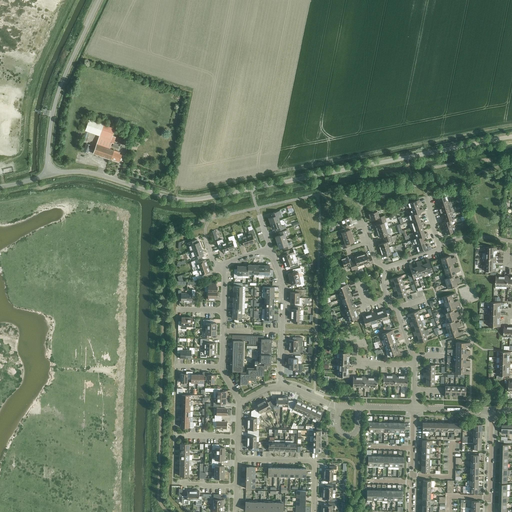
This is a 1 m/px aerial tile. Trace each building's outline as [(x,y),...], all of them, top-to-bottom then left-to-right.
[(111,143),(112,143),(114,138),(111,138),(115,128),(104,124),(89,119),(85,130),(100,136),(99,138),(94,153),(112,160),(113,158),(119,161),(121,155),(118,154),(119,152),(109,149),(111,143)] [(437,199),(435,200),(436,202),(439,201),(440,204),(448,202),(446,196),(444,197),(443,194),(436,197),(437,199)] [(410,209),(418,206),(417,203),(420,202),(419,199),(405,204),(406,208),(409,207),(410,208),(410,209)] [(439,211),(453,206),(451,201),(448,202),(440,204),(441,208),(438,209),(439,211)] [(420,212),(423,211),(422,209),(419,210),(418,206),(410,209),(411,211),(408,212),(409,215),(420,212)] [(444,216),(452,213),(455,212),(453,206),(439,211),(440,213),(443,212),(444,216)] [(270,224),(279,220),(278,217),(281,216),(279,210),(270,214),(271,217),(268,218),(270,224)] [(377,221),(385,219),(384,215),(379,217),(377,211),(368,214),(370,220),(376,218),(377,221)] [(421,214),(420,212),(409,215),(411,221),(419,218),(418,215),(421,214)] [(451,220),(454,219),(452,213),(444,216),(445,219),(442,220),(443,222),(443,223),(451,220)] [(343,229),(346,227),(349,227),(348,224),(351,223),(349,217),(340,220),(343,229)] [(413,227),(424,223),(423,221),(420,222),(419,218),(411,221),(411,223),(410,223),(409,224),(410,227),(411,227),(413,227)] [(279,220),(270,224),(272,229),(275,228),(276,231),(285,228),(284,225),(283,224),(284,223),(283,220),(282,220),(282,219),(279,220)] [(377,231),(386,228),(384,223),(386,222),(385,219),(377,221),(378,224),(375,225),(377,231)] [(453,225),(451,220),(443,223),(443,222),(440,223),(441,226),(443,225),(445,228),(453,225)] [(415,233),(423,230),(422,226),(425,226),(424,223),(413,227),(415,233)] [(453,225),(445,228),(446,232),(443,232),(444,235),(455,231),(453,225)] [(343,238),(352,235),(350,229),(347,230),(346,227),(343,229),(339,230),(340,233),(341,233),(343,238)] [(383,239),(391,237),(390,234),(388,234),(386,228),(377,231),(379,237),(382,236),(383,239)] [(246,235),(249,244),(254,243),(252,236),(255,235),(253,229),(248,231),(249,234),(246,235)] [(277,242),(286,239),(285,236),(288,235),(286,230),(278,233),(279,235),(275,237),(277,242)] [(425,236),(428,235),(427,232),(424,233),(423,230),(415,233),(417,238),(425,236)] [(249,244),(246,235),(243,236),(242,233),(237,235),(239,241),(242,240),(244,246),(249,244)] [(226,242),(229,251),(235,249),(232,242),(235,241),(233,235),(228,237),(229,241),(226,242)] [(352,235),(343,238),(345,244),(342,245),(343,248),(351,246),(350,243),(354,241),(352,235)] [(426,238),(425,236),(417,238),(414,239),(416,245),(424,242),(423,239),(426,238)] [(380,250),(392,247),(392,246),(389,247),(387,242),(392,240),(391,237),(383,239),(384,242),(378,244),(380,250)] [(190,251),(201,247),(199,242),(198,242),(197,239),(187,243),(190,251)] [(229,251),(226,242),(223,243),(222,239),(216,241),(218,247),(221,246),(224,253),(229,251)] [(286,239),(277,242),(279,248),(283,247),(284,250),(292,247),(291,241),(287,242),(286,239)] [(424,242),(416,245),(418,251),(429,247),(428,245),(425,246),(424,242)] [(201,247),(190,251),(193,260),(203,256),(202,253),(203,253),(201,247)] [(392,247),(380,250),(382,256),(389,254),(390,258),(397,255),(396,252),(394,252),(392,247)] [(283,261),(292,258),(291,255),(294,254),(293,249),(285,251),(286,254),(281,256),(283,261)] [(360,255),(363,264),(369,262),(370,264),(373,263),(371,255),(368,256),(367,253),(360,255)] [(364,266),(363,264),(360,255),(354,257),(355,261),(352,262),(355,269),(358,268),(364,266)] [(441,264),(455,259),(455,257),(451,258),(450,256),(441,259),(442,262),(441,263),(441,264)] [(355,269),(352,262),(349,263),(347,257),(341,259),(344,267),(350,265),(352,270),(355,269)] [(292,258),(283,261),(285,267),(290,265),(291,268),(298,266),(297,262),(297,260),(294,261),(292,258)] [(425,264),(428,273),(432,272),(432,273),(433,273),(428,258),(426,259),(427,263),(425,264)] [(193,271),(207,266),(205,260),(198,262),(197,259),(191,262),(192,267),(192,268),(193,271)] [(444,268),(453,265),(452,263),(456,262),(455,259),(441,264),(441,265),(443,264),(444,268)] [(422,276),(423,276),(418,261),(416,262),(417,266),(415,267),(418,276),(422,275),(422,276)] [(428,273),(425,264),(422,265),(421,261),(418,261),(423,276),(424,276),(424,274),(428,273)] [(418,276),(415,267),(413,268),(411,264),(409,265),(413,279),(414,279),(414,278),(418,276)] [(264,265),(264,274),(269,274),(269,276),(273,276),(273,269),(269,269),(270,265),(264,265)] [(444,274),(459,269),(458,267),(454,268),(453,265),(444,268),(445,272),(444,273),(444,274)] [(207,266),(193,271),(194,273),(195,274),(197,280),(203,277),(202,274),(209,272),(207,266)] [(237,275),(242,275),(242,266),(237,266),(237,269),(234,269),(234,277),(237,277),(237,275)] [(289,279),(299,277),(303,276),(302,274),(301,273),(300,268),(292,269),(293,272),(288,274),(289,279)] [(444,279),(456,275),(455,273),(459,271),(459,269),(444,274),(445,274),(446,274),(447,278),(444,279)] [(445,284),(459,279),(459,277),(455,278),(454,276),(456,275),(444,279),(445,281),(441,283),(442,285),(445,284)] [(299,277),(289,279),(291,285),(296,284),(296,287),(304,285),(303,282),(300,282),(299,277)] [(459,279),(445,284),(445,285),(446,284),(448,289),(457,286),(456,283),(460,282),(459,279)] [(394,289),(404,285),(402,281),(394,283),(395,286),(393,287),(394,289)] [(339,293),(348,290),(347,286),(348,285),(347,284),(346,284),(345,282),(333,285),(334,289),(338,287),(339,293)] [(208,291),(217,292),(217,286),(214,286),(214,283),(206,283),(206,286),(208,286),(208,291)] [(186,293),(186,302),(192,302),(192,296),(195,297),(195,290),(192,289),(191,293),(186,293)] [(290,297),(299,298),(299,295),(304,295),(304,289),(295,289),(295,292),(290,292),(290,297)] [(186,302),(186,293),(181,293),(181,290),(178,290),(178,296),(181,296),(180,302),(186,302)] [(340,299),(351,295),(351,294),(349,293),(348,290),(339,293),(341,297),(340,298),(340,299)] [(405,290),(397,293),(398,295),(396,296),(397,299),(407,295),(405,290)] [(217,297),(217,292),(208,291),(208,297),(206,297),(206,300),(213,300),(213,297),(217,297)] [(444,302),(453,299),(452,297),(456,295),(455,293),(441,298),(441,299),(442,298),(444,302)] [(343,304),(352,301),(351,298),(352,297),(351,295),(340,299),(341,300),(342,300),(343,304)] [(299,300),(299,298),(290,297),(290,303),(295,303),(294,306),(301,306),(302,300),(299,300)] [(444,307),(458,303),(458,300),(454,302),(453,299),(444,302),(445,306),(444,306),(444,307)] [(344,310),(355,307),(359,306),(362,304),(361,301),(356,303),(354,305),(354,303),(353,304),(352,301),(343,304),(345,309),(344,309),(344,310)] [(453,310),(456,309),(455,306),(459,305),(458,303),(444,307),(444,308),(445,308),(447,312),(453,310)] [(290,314),(300,315),(300,309),(302,309),(302,306),(293,306),(293,309),(291,309),(290,314)] [(347,315),(356,312),(355,309),(355,308),(355,307),(344,310),(344,311),(345,311),(347,315)] [(379,311),(382,320),(387,319),(388,320),(389,319),(385,308),(383,309),(383,310),(379,311)] [(376,324),(377,323),(373,309),(371,310),(372,313),(372,314),(368,315),(371,324),(376,322),(376,324)] [(382,320),(379,311),(376,312),(375,311),(375,312),(374,309),(373,309),(377,323),(378,323),(378,322),(382,320)] [(454,312),(453,310),(447,312),(444,313),(445,317),(444,317),(445,318),(459,313),(458,311),(454,312)] [(356,312),(347,315),(349,320),(348,321),(348,322),(359,318),(358,316),(357,316),(356,312)] [(241,319),(241,313),(232,313),(232,319),(234,319),(234,322),(243,322),(243,319),(241,319)] [(454,320),(457,320),(456,317),(460,316),(459,313),(445,318),(445,319),(446,318),(447,322),(454,320)] [(273,314),(264,314),(261,314),(261,319),(263,319),(262,323),(271,323),(271,320),(273,320),(273,314)] [(300,320),(300,315),(290,314),(290,320),(293,320),(293,323),(301,323),(301,320),(300,320)] [(366,325),(371,324),(368,315),(365,316),(364,315),(362,316),(366,327),(367,327),(366,325)] [(411,324),(421,320),(419,316),(412,318),(412,321),(410,322),(411,324)] [(186,326),(187,317),(181,317),(181,321),(178,321),(178,330),(181,330),(181,329),(186,329),(186,326)] [(187,317),(186,326),(192,326),(192,327),(195,328),(195,321),(192,321),(192,317),(187,317)] [(206,328),(216,329),(216,323),(210,323),(210,320),(203,319),(203,325),(206,325),(206,328)] [(455,323),(454,320),(447,322),(445,323),(446,327),(445,327),(445,328),(460,324),(459,321),(455,323)] [(448,333),(457,330),(457,328),(461,326),(460,324),(445,328),(446,329),(447,329),(448,333)] [(414,333),(424,330),(422,325),(415,328),(416,331),(413,331),(414,333)] [(216,335),(216,329),(206,328),(206,332),(202,332),(202,337),(210,338),(210,335),(216,335)] [(384,339),(393,336),(392,332),(393,331),(392,330),(381,334),(381,335),(383,334),(384,339)] [(457,330),(448,333),(449,337),(448,337),(448,338),(463,334),(462,331),(458,332),(457,330)] [(265,368),(267,368),(267,365),(269,365),(269,363),(271,363),(271,339),(263,339),(263,336),(232,335),(232,340),(233,340),(233,346),(232,346),(231,346),(230,346),(230,347),(230,348),(230,349),(231,350),(232,350),(232,361),(231,361),(230,361),(230,362),(229,363),(230,364),(230,365),(231,366),(232,366),(232,371),(240,372),(240,373),(240,383),(248,384),(248,379),(256,379),(256,375),(264,375),(264,368),(265,368)] [(426,335),(418,337),(419,340),(416,341),(417,343),(427,340),(426,335)] [(385,345),(396,341),(396,340),(394,340),(393,336),(384,339),(386,344),(385,344),(385,345)] [(298,346),(302,346),(302,337),(293,337),(292,340),(289,340),(288,345),(298,346)] [(204,348),(214,349),(214,343),(209,343),(209,339),(200,338),(200,345),(204,345),(204,348)] [(388,350),(397,347),(396,344),(397,343),(396,341),(385,345),(385,346),(386,346),(388,350)] [(302,351),(302,346),(298,346),(288,345),(288,351),(294,351),(294,354),(300,354),(300,351),(302,351)] [(185,359),(186,350),(182,350),(182,347),(177,347),(177,353),(180,353),(180,359),(185,359)] [(186,350),(185,359),(191,359),(191,353),(194,354),(194,348),(189,347),(189,350),(186,350)] [(397,347),(388,350),(385,351),(387,357),(389,357),(400,353),(399,351),(398,351),(397,347)] [(214,355),(214,349),(204,348),(204,352),(200,352),(200,357),(207,357),(207,354),(214,355)] [(288,363),(300,364),(300,363),(298,363),(298,361),(301,361),(301,355),(295,355),(295,358),(288,358),(288,363)] [(300,364),(288,363),(288,369),(294,369),(294,372),(300,372),(301,372),(301,364),(300,364)] [(189,379),(189,371),(186,371),(186,374),(180,374),(180,378),(180,382),(187,383),(187,379),(189,379)] [(197,383),(197,374),(192,374),(192,371),(189,371),(189,379),(189,385),(192,385),(193,385),(193,382),(197,383)] [(205,380),(206,372),(202,372),(202,374),(197,374),(197,383),(204,383),(204,380),(205,380)] [(206,372),(205,380),(207,380),(207,383),(214,383),(214,379),(215,379),(215,375),(209,374),(209,372),(206,372)] [(220,388),(215,388),(214,388),(213,394),(216,394),(216,397),(225,398),(225,392),(220,391),(220,388)] [(282,406),(282,396),(276,396),(276,400),(271,400),(273,408),(279,408),(279,406),(282,406)] [(290,409),(292,400),(288,400),(288,396),(282,396),(282,406),(287,406),(287,408),(290,409)] [(225,403),(225,398),(216,397),(216,400),(213,400),(213,406),(219,406),(219,403),(225,403)] [(273,408),(271,400),(267,402),(265,399),(260,402),(265,410),(270,407),(271,409),(273,408)] [(297,413),(302,402),(297,400),(296,402),(292,400),(290,409),(289,411),(291,412),(292,411),(297,413)] [(260,413),(265,410),(260,402),(255,404),(257,408),(251,411),(259,416),(261,415),(260,413)] [(302,416),(303,413),(307,405),(302,402),(297,413),(302,416)] [(308,416),(312,407),(307,405),(303,413),(308,416)] [(313,418),(317,409),(312,407),(308,416),(313,418)] [(214,418),(221,418),(221,415),(226,415),(227,408),(217,408),(216,415),(214,415),(214,418)] [(317,409),(313,418),(312,420),(315,422),(316,419),(318,420),(322,412),(317,409)] [(259,418),(259,416),(251,411),(251,418),(247,418),(247,424),(256,424),(256,421),(259,421),(259,418)] [(221,421),(221,418),(214,418),(214,421),(212,421),(212,427),(216,427),(216,428),(226,429),(226,421),(221,421)] [(256,429),(256,424),(247,424),(247,429),(247,433),(258,433),(259,430),(256,429)] [(258,436),(258,433),(247,433),(247,436),(246,436),(246,441),(256,442),(256,436),(258,436)] [(258,442),(256,442),(246,441),(246,447),(250,447),(250,451),(258,451),(258,449),(258,447),(258,442)] [(215,453),(224,454),(225,447),(218,447),(218,444),(212,444),(212,449),(215,449),(215,453)] [(224,460),(224,454),(215,453),(215,457),(212,457),(212,463),(218,463),(218,460),(224,460)] [(217,466),(218,463),(212,463),(211,468),(214,468),(214,472),(224,472),(224,466),(217,466)] [(323,474),(333,475),(333,469),(336,469),(336,466),(329,466),(329,469),(323,469),(323,474)] [(333,480),(333,475),(323,474),(323,480),(329,480),(328,483),(335,483),(336,480),(333,480)] [(322,493),(332,493),(332,490),(335,490),(335,484),(328,484),(328,487),(323,487),(322,493)] [(193,500),(193,490),(187,490),(187,496),(182,496),(181,503),(184,503),(184,504),(189,504),(189,500),(193,500)] [(193,490),(193,500),(196,500),(196,505),(201,506),(201,496),(198,496),(199,490),(193,490)] [(332,498),(332,493),(322,493),(322,498),(328,498),(328,501),(335,502),(335,498),(332,498)] [(213,505),(223,506),(223,500),(220,500),(221,494),(213,494),(213,505)] [(253,511),(253,502),(245,502),(245,511),(253,511)] [(322,511),(332,511),(332,508),(335,508),(335,503),(328,502),(328,505),(322,505),(322,511)]
